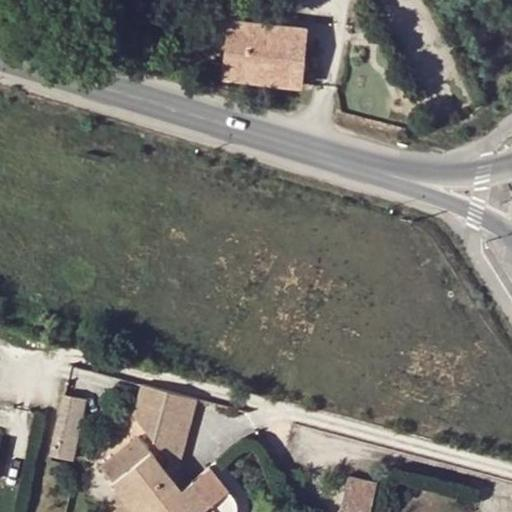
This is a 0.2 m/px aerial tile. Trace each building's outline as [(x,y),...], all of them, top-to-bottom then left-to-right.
[(213,81),(232,87),(233,81),(300,88),(305,30),(229,22),(224,71),(214,71),(213,81)] [(153,432),(160,406),(166,387),(142,380),(133,408),(153,432)] [(160,406),(189,414),(194,395),(166,387),(160,406)] [(52,451),(77,457),(92,395),(68,389),(52,451)] [(153,432),(171,456),(178,457),(189,414),(160,406),(153,432)] [(114,479),(151,451),(137,433),(100,463),(114,479)] [(182,488),(167,470),(151,451),(114,479),(131,501),(140,511),(173,511),(174,511),(173,511),(233,511),(234,511),(235,505),(234,498),(231,493),(209,467),(191,481),(182,488)] [(178,457),(171,456),(167,470),(176,464),(178,457)] [(191,481),(176,464),(167,470),(182,488),(191,481)] [(370,511),(378,481),(347,475),(339,509),(350,511),(370,511)] [(140,511),(131,501),(116,511),(140,511)]
